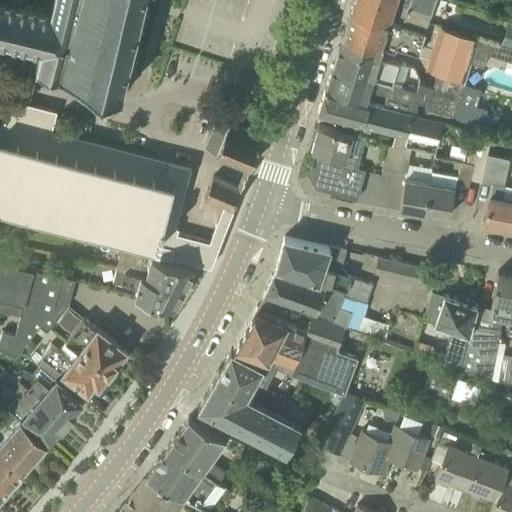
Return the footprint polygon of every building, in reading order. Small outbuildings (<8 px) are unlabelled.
[(147,0),(149,0),(0,0),(0,39),(26,46),(19,72),(28,74),(27,77),(32,79),(32,80),(33,80),(35,75),(39,76),(41,69),(56,73),(58,76),(61,74),(80,79),(79,84),(82,85),(83,80),(119,89),(118,94),(122,94),(122,87),(126,70),(132,71),(133,68),(127,66),(131,52),(136,54),(137,50),(131,49),(135,34),(140,36),(141,32),(136,31),(139,17),(145,18),(146,15),(140,13),(143,0),(147,0)] [(353,0),(349,13),(372,20),(374,13),(390,17),(391,12),(404,15),(402,21),(426,30),(431,14),(407,6),(409,1),(407,0),(394,0),(393,0),(353,0)] [(435,0),(393,0),(394,0),(407,0),(409,1),(407,6),(431,14),(435,0)] [(349,13),(342,34),(382,46),(394,50),(396,46),(418,53),(426,30),(402,21),(401,24),(389,20),(390,17),(374,13),(372,20),(349,13)] [(426,69),(436,72),(463,81),(470,61),(482,64),(491,40),(477,35),(440,25),(433,47),(426,69)] [(342,34),(332,65),(385,80),(385,77),(392,79),(397,62),(378,56),(382,46),(342,34)] [(326,86),(366,98),(370,87),(381,90),(388,92),(384,105),(415,112),(419,101),(426,104),(430,91),(432,86),(419,82),(416,91),(401,86),(402,82),(392,79),(385,77),(385,80),(332,65),(326,86)] [(462,82),(463,81),(436,72),(432,86),(430,91),(456,99),(462,82)] [(456,99),(475,104),(480,88),(462,82),(456,99)] [(435,152),(436,141),(441,119),(442,117),(423,113),(423,114),(415,112),(384,105),(369,101),(369,99),(366,98),(326,86),(318,112),(406,133),(404,145),(410,146),(435,152)] [(430,91),(426,104),(423,113),(442,117),(468,126),(475,104),(456,99),(430,91)] [(0,210),(152,250),(211,265),(244,182),(242,181),(242,182),(239,182),(237,185),(213,175),(205,196),(224,204),(210,240),(177,232),(178,226),(175,225),(180,203),(181,203),(191,164),(168,158),(167,163),(158,161),(159,156),(158,156),(156,164),(152,163),(153,160),(142,157),(141,160),(132,158),(133,155),(123,152),(122,155),(113,153),(114,150),(103,147),(103,150),(94,148),(94,145),(84,142),(83,145),(74,143),(75,140),(64,137),(63,140),(58,139),(60,131),(59,130),(58,135),(49,133),(55,109),(47,107),(48,103),(42,102),(41,105),(10,97),(6,112),(4,111),(0,125),(0,210)] [(486,108),(475,104),(469,124),(480,128),(486,108)] [(219,115),(206,147),(246,163),(244,167),(247,169),(246,170),(248,171),(263,135),(229,121),(219,115)] [(318,123),(312,149),(319,151),(315,167),(311,170),(319,183),(322,184),(321,188),(358,197),(363,178),(365,168),(356,167),(359,154),(357,154),(363,133),(318,123)] [(469,178),(480,180),(486,154),(491,131),(473,127),(466,161),(472,162),(469,178)] [(382,166),(394,168),(398,144),(386,142),(382,166)] [(410,146),(404,145),(398,144),(394,168),(406,170),(410,146)] [(480,180),(502,185),(508,158),(486,154),(480,180)] [(468,184),(469,178),(472,162),(466,161),(460,160),(456,182),(468,184)] [(430,181),(405,176),(400,206),(424,210),(430,181)] [(449,215),(454,185),(430,181),(424,210),(449,215)] [(484,221),(511,227),(511,220),(511,197),(489,193),(484,221)] [(330,246),(284,235),(276,265),(328,282),(345,287),(344,293),(365,300),(372,283),(350,275),(350,274),(324,265),(330,246)] [(115,267),(184,283),(186,278),(191,279),(196,269),(192,266),(193,264),(121,244),(115,267)] [(431,267),(378,254),(374,270),(427,283),(431,267)] [(75,278),(55,274),(0,259),(0,308),(18,314),(13,333),(0,330),(0,331),(0,344),(15,354),(39,324),(48,330),(57,319),(69,303),(65,300),(68,285),(65,285),(67,277),(75,279),(75,278)] [(184,283),(115,267),(112,280),(137,287),(135,294),(174,303),(175,302),(179,303),(184,292),(181,290),(183,284),(184,285),(185,284),(184,283)] [(345,287),(328,282),(326,286),(275,268),(265,291),(316,309),(315,313),(345,324),(351,309),(339,305),(344,293),(345,287)] [(511,318),(511,272),(498,270),(493,299),(489,318),(502,321),(503,317),(511,318)] [(436,321),(445,293),(432,289),(423,317),(436,321)] [(450,331),(442,359),(460,365),(469,333),(473,322),(476,309),(477,304),(475,303),(473,300),(468,298),(464,299),(458,298),(458,295),(457,297),(445,293),(436,321),(434,325),(450,331)] [(306,329),(255,309),(244,327),(351,372),(358,355),(337,347),(339,341),(345,324),(315,313),(312,312),(306,329)] [(96,327),(83,317),(64,341),(78,350),(80,348),(109,370),(117,359),(121,359),(124,354),(124,351),(126,348),(123,345),(97,326),(96,327)] [(469,333),(460,365),(491,376),(501,327),(473,322),(469,333)] [(343,392),(345,389),(351,372),(244,327),(234,345),(292,366),(290,369),(343,392)] [(107,373),(109,370),(80,348),(78,350),(71,359),(50,343),(42,354),(36,349),(31,355),(37,360),(36,361),(39,363),(55,375),(82,398),(94,381),(98,384),(100,381),(104,381),(107,376),(107,373)] [(264,387),(252,381),(263,363),(231,348),(214,377),(291,417),(298,404),(264,387)] [(511,354),(511,353),(502,352),(497,378),(506,382),(511,354)] [(354,385),(373,393),(383,369),(363,361),(354,385)] [(26,368),(18,377),(66,419),(73,411),(77,411),(82,405),(81,401),(83,399),(82,398),(55,375),(39,363),(31,373),(26,368)] [(66,419),(18,377),(11,385),(20,393),(19,395),(31,405),(23,414),(50,438),(52,435),(56,436),(61,430),(60,426),(66,419)] [(214,377),(206,391),(198,406),(278,446),(286,450),(300,422),(291,417),(214,377)] [(329,422),(350,431),(365,398),(345,389),(343,392),(329,422)] [(0,418),(11,428),(9,431),(0,441),(0,448),(22,469),(22,468),(37,451),(41,452),(47,446),(46,443),(47,441),(0,399),(0,418)] [(386,404),(383,413),(395,417),(398,409),(386,404)] [(189,415),(168,443),(218,480),(228,487),(234,479),(224,472),(225,471),(211,461),(208,465),(205,462),(225,435),(189,415)] [(386,456),(390,457),(417,468),(429,436),(427,435),(395,423),(389,439),(392,440),(386,456)] [(392,440),(389,439),(362,428),(350,460),(384,473),(390,457),(386,456),(392,440)] [(168,443),(146,474),(187,496),(201,502),(212,489),(218,480),(168,443)] [(465,487),(477,455),(448,444),(435,475),(465,487)] [(0,485),(5,489),(6,489),(12,483),(12,481),(16,482),(21,476),(20,472),(22,472),(22,471),(22,469),(0,448),(0,485)] [(465,487),(495,499),(501,482),(507,467),(477,455),(465,487)] [(175,511),(187,496),(146,474),(123,503),(115,511),(175,511)] [(511,511),(511,486),(501,482),(495,499),(490,511),(511,511)] [(314,511),(321,501),(310,495),(300,511),(314,511)] [(328,511),(331,507),(321,501),(314,511),(328,511)] [(379,511),(357,503),(353,511),(379,511)]
